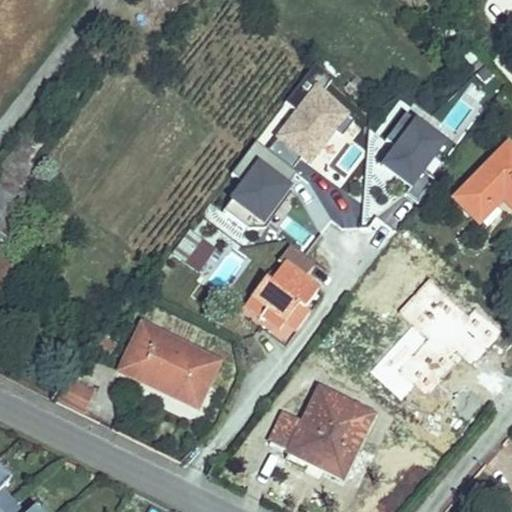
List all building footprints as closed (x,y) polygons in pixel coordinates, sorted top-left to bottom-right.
[(312,85),(272,140),(309,167),(349,113),(312,85)] [(408,116),(373,165),(410,192),(446,143),(408,116)] [(353,171),(364,151),(350,143),(339,163),(353,171)] [(489,233),(511,209),(511,151),(509,148),(457,201),(489,233)] [(262,228),(295,174),(257,151),(224,205),(262,228)] [(28,179),(9,168),(3,177),(21,188),(22,189),(28,179)] [(0,288),(10,268),(0,262),(0,222),(22,189),(21,188),(3,177),(0,181),(0,288)] [(222,243),(209,233),(201,242),(202,243),(214,252),(221,244),(222,243)] [(198,274),(214,252),(202,243),(201,242),(190,234),(173,256),(198,274)] [(303,311),(316,294),(301,282),(310,270),(287,251),(276,264),(281,268),(272,280),(267,286),(263,283),(249,301),(263,312),(259,317),(282,335),(287,329),(293,334),(308,314),(303,311)] [(267,286),(272,280),(268,276),(263,283),(267,286)] [(263,312),(249,301),(245,306),(246,307),(259,317),(263,312)] [(350,371),(370,343),(347,325),(326,353),(350,371)] [(217,367),(140,331),(123,366),(124,366),(137,373),(139,373),(136,380),(196,408),(217,367)] [(364,381),(385,354),(371,344),(370,343),(350,371),(363,381),(364,381)] [(137,373),(124,366),(123,366),(120,373),(136,380),(139,373),(137,373)] [(90,399),(68,388),(56,403),(82,415),(90,399)] [(342,478),(372,416),(363,412),(365,405),(358,401),(354,408),(320,392),(304,426),(284,417),(271,445),(290,453),(293,448),(322,462),(319,467),(342,478)] [(319,467),(322,462),(293,448),(290,453),(292,454),(316,466),(319,467)] [(0,511),(38,511),(36,509),(31,511),(20,511),(14,504),(1,492),(11,481),(0,470),(0,511)]
